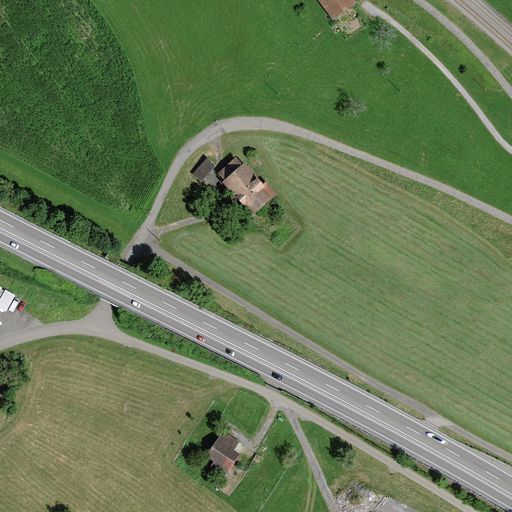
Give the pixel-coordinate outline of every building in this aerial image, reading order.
[(318,0),(333,19),(356,2),(353,0),(318,0)] [(262,182),(243,161),(241,163),(235,155),(217,171),(223,179),(221,181),(251,215),(276,193),(265,180),(262,182)] [(215,164),(206,156),(191,172),(200,180),(215,164)] [(0,301),(1,302),(0,303),(0,305),(9,310),(19,293),(9,287),(8,289),(5,287),(6,286),(0,282),(0,301)] [(234,442),(223,435),(210,455),(217,459),(213,465),(225,473),(236,455),(229,450),(234,442)]
